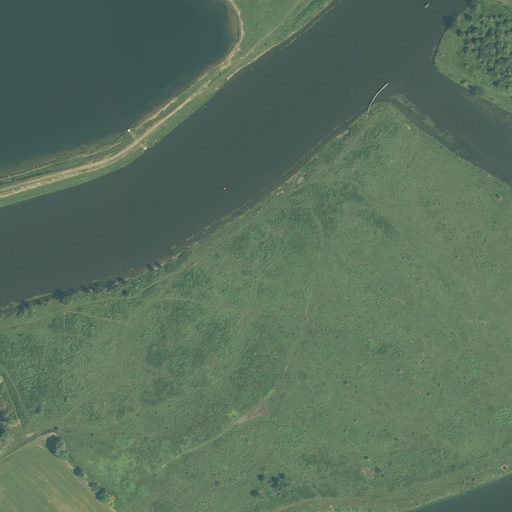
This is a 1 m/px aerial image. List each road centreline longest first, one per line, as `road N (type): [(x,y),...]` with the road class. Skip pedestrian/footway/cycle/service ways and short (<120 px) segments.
road 1 (track): [(272,511),(309,500),(424,493),(511,456)]
road 2 (track): [(0,190),(121,154),(191,97)]
road 3 (track): [(114,511),(39,437),(12,439)]
